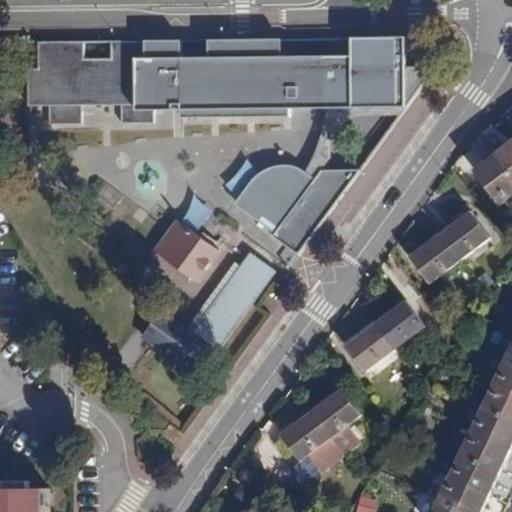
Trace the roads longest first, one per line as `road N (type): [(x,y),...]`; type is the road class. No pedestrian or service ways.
road 1 (residential): [(511,11),(495,61),(174,511)]
road 2 (residential): [(0,388),(32,410),(91,419),(107,436),(111,485),(142,511)]
